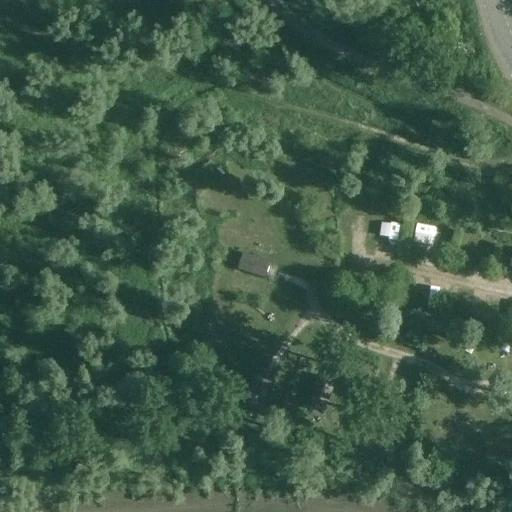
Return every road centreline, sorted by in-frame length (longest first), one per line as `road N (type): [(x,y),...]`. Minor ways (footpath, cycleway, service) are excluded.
road 1 (track): [(180,71),(426,150),(511,162)]
road 2 (track): [(0,18),(180,71)]
